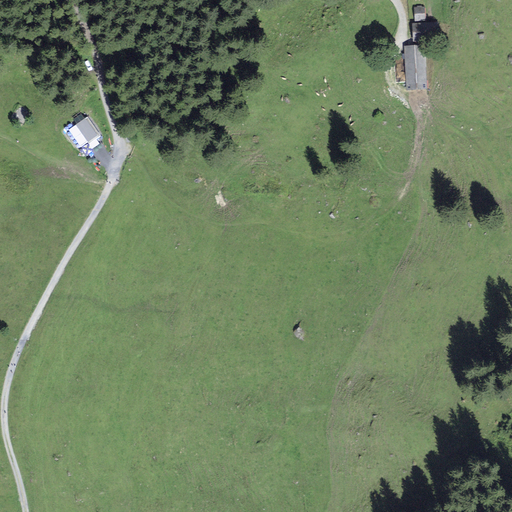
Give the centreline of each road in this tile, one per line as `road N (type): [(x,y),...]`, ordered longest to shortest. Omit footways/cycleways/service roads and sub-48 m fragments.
road 1 (track): [(25,511),(3,430),(7,383),(119,165)]
road 2 (track): [(119,165),(102,81),(68,0)]
road 3 (track): [(394,0),(403,9),(398,74),(421,139)]
